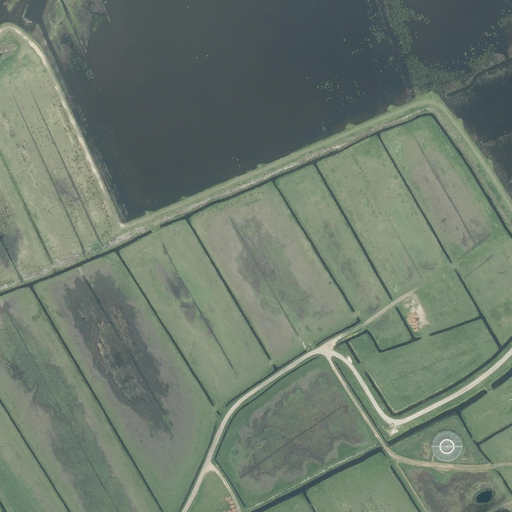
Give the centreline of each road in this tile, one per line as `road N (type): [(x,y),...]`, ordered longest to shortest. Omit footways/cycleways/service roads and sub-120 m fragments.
road 1 (track): [(0,30),(16,30),(38,51),(120,228),(427,101),(443,109),(511,210)]
road 2 (track): [(183,511),(229,413),(308,354),(342,358),(380,412),(399,421),(474,383),(511,350)]
road 3 (track): [(322,350),(395,457),(472,468),(511,464)]
